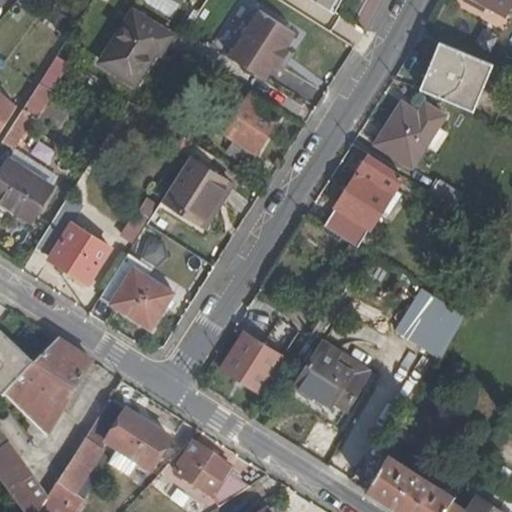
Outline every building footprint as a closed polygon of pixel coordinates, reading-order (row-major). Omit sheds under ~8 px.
[(335,0),(316,0),(331,9),(335,0)] [(511,0),(480,0),(507,15),(511,5),(511,0)] [(172,33),(134,8),(98,64),(132,87),(153,54),(158,56),(172,33)] [(296,32),(260,9),(231,55),(267,78),(277,62),(280,64),(289,49),(286,47),(296,32)] [(492,60),(440,38),(421,83),(473,106),(492,60)] [(58,78),(47,71),(4,138),(15,145),(58,78)] [(0,132),(19,103),(0,87),(0,86),(4,82),(0,78),(0,132)] [(276,108),(251,92),(225,131),(235,138),(228,149),(250,163),(280,118),(273,113),(276,108)] [(402,102),(377,141),(412,163),(445,115),(425,102),(418,112),(402,102)] [(233,181),(192,154),(164,197),(203,223),(214,205),(210,202),(214,196),(221,201),(233,181)] [(327,224),(360,245),(400,183),(421,197),(427,188),(405,173),(404,176),(371,155),(327,224)] [(0,194),(33,217),(53,185),(9,157),(0,172),(0,194)] [(462,192),(436,175),(428,188),(454,204),(462,192)] [(84,203),(70,194),(37,246),(91,281),(113,247),(73,220),(84,203)] [(136,207),(122,231),(136,240),(148,221),(151,217),(136,207)] [(136,264),(125,256),(102,291),(114,299),(136,264)] [(176,290),(136,264),(114,299),(154,324),(176,290)] [(393,337),(445,357),(463,311),(412,291),(393,337)] [(0,333),(10,327),(6,322),(0,325),(0,333)] [(10,327),(0,333),(0,390),(5,397),(10,392),(37,364),(10,327)] [(260,390),(283,355),(246,331),(223,366),(260,390)] [(62,338),(37,364),(10,392),(27,409),(39,420),(32,427),(43,438),(49,432),(52,434),(96,359),(62,338)] [(337,360),(341,351),(324,340),(295,385),(312,396),(314,393),(331,404),(334,400),(347,408),(366,379),(337,360)] [(174,437),(112,397),(49,496),(38,511),(79,511),(89,497),(80,491),(107,450),(104,449),(108,441),(125,451),(123,455),(131,461),(133,456),(154,469),(174,437)] [(27,409),(20,416),(32,427),(39,420),(27,409)] [(0,475),(26,511),(38,511),(49,496),(0,428),(0,475)] [(187,445),(174,437),(154,469),(160,473),(187,445)] [(195,440),(191,447),(178,468),(177,469),(228,501),(252,484),(231,471),(235,466),(195,440)] [(191,447),(188,445),(174,466),(178,468),(191,447)] [(390,451),(369,488),(405,511),(444,511),(454,499),(456,494),(390,451)] [(468,508),(454,499),(444,511),(500,511),(477,496),(468,508)]
